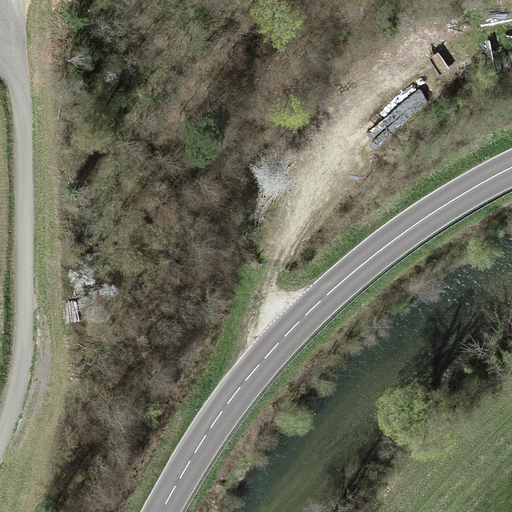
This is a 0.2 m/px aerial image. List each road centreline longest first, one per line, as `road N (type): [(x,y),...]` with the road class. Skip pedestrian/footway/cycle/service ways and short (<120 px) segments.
road 1 (primary): [(161,511),(256,370),(333,284),(454,187),(511,165)]
road 2 (unclassified): [(0,51),(21,88),(23,141),(23,370),(0,438)]
